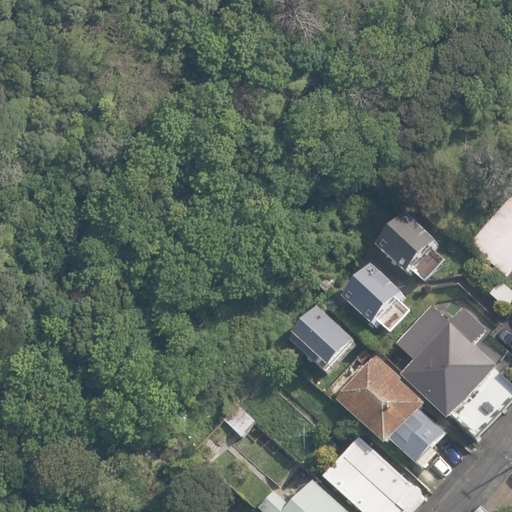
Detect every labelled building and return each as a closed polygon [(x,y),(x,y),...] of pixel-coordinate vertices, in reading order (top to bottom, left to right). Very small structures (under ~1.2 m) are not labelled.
[(511,199),(468,246),(505,284),(511,276),(511,199)] [(435,251),(439,247),(408,218),(378,250),(409,279),(413,274),(426,286),(448,263),(435,251)] [(401,303),(406,299),(375,270),(344,302),(375,330),(380,325),(393,337),(414,315),(401,303)] [(454,417),(497,370),(499,368),(475,346),(489,332),(466,311),(456,322),(453,319),(450,323),(433,307),(398,345),(415,362),(402,377),(449,422),(454,417)] [(360,347),(320,311),(291,343),(331,379),(360,347)] [(387,449),(393,444),(418,468),(419,466),(426,473),(441,457),(434,451),(448,435),(423,412),(427,406),(402,383),(404,381),(379,358),(337,401),(387,449)] [(511,383),(497,370),(454,417),(478,441),(511,405),(511,383)] [(258,423),(238,404),(224,420),(244,438),(258,423)] [(414,511),(427,498),(362,439),(325,480),(359,511),(414,511)] [(347,511),(315,482),(310,486),(308,486),(305,487),(302,489),(299,492),(298,496),(298,500),(290,508),(276,494),(260,511),(261,511),(347,511)]
